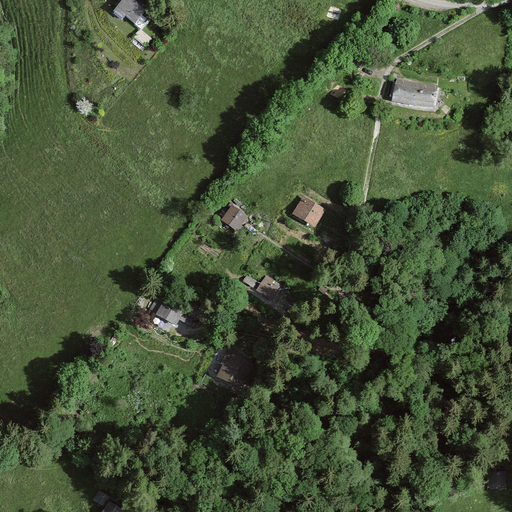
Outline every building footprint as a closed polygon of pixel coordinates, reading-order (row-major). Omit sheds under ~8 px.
[(146,0),(126,0),(117,13),(138,28),(155,6),(146,0)] [(397,78),(393,103),(433,110),(438,85),(397,78)] [(324,212),(303,198),(292,213),(313,228),(324,212)] [(238,209),(227,203),(216,220),(227,226),(238,209)] [(264,275),(254,290),(273,302),(283,287),(264,275)] [(167,295),(156,311),(178,325),(188,308),(167,295)] [(227,365),(220,377),(241,388),(252,368),(225,354),(221,361),(227,365)] [(506,473),(486,474),(487,490),(506,490),(506,473)] [(110,497),(100,491),(94,500),(105,506),(110,497)] [(123,511),(124,511),(111,503),(106,511),(123,511)]
